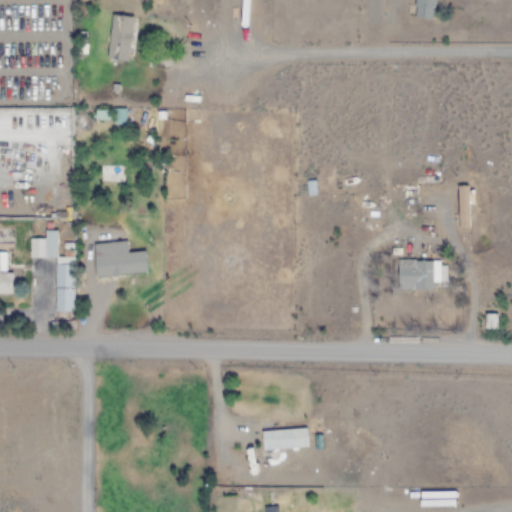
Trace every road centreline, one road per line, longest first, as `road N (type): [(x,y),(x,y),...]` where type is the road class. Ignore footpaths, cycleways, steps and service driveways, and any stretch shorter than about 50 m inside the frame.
road 1 (residential): [(0,345),(511,354)]
road 2 (residential): [(364,351),(362,279),(373,250),(414,225)]
